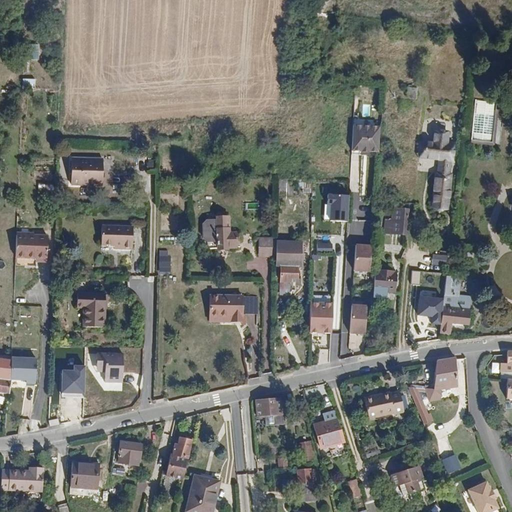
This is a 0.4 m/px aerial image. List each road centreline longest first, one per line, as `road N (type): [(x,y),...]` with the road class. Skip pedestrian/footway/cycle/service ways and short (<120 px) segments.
road 1 (residential): [(511,345),(413,355),(0,445)]
road 2 (track): [(329,374),(372,511)]
